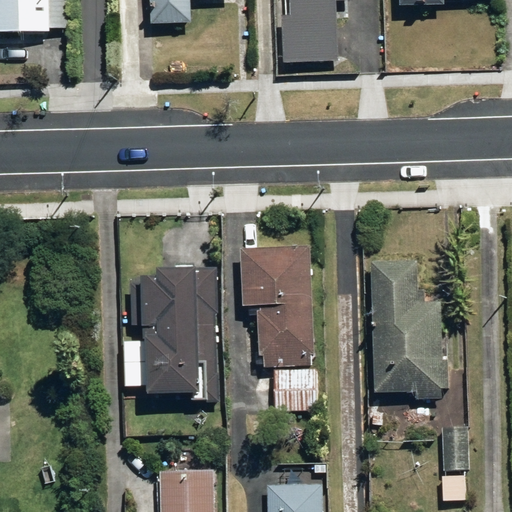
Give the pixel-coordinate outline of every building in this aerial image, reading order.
[(0,0),(0,34),(54,34),(54,31),(72,31),(71,0),(0,0)] [(154,0),(156,26),(196,24),(195,0),(154,0)] [(340,3),(354,3),(354,0),(294,0),(296,17),(286,17),(288,64),(343,62),(340,3)] [(319,354),(314,245),(245,249),(247,305),(261,305),(264,357),(268,357),(268,368),(316,366),(316,355),(319,354)] [(421,259),(374,261),(379,393),(418,392),(418,400),(445,399),(445,390),(453,389),(452,358),(446,358),(444,301),(428,301),(428,290),(422,290),(421,259)] [(202,268),(202,266),(163,267),(163,275),(147,275),(148,283),(134,283),(135,325),(149,325),(149,360),(152,360),(153,399),(169,399),(169,404),(223,402),(220,267),(202,268)] [(469,502),(472,429),(449,427),(445,501),(469,502)] [(218,511),(217,470),(163,471),(164,511),(218,511)] [(326,511),(325,484),(270,485),(271,511),(326,511)]
